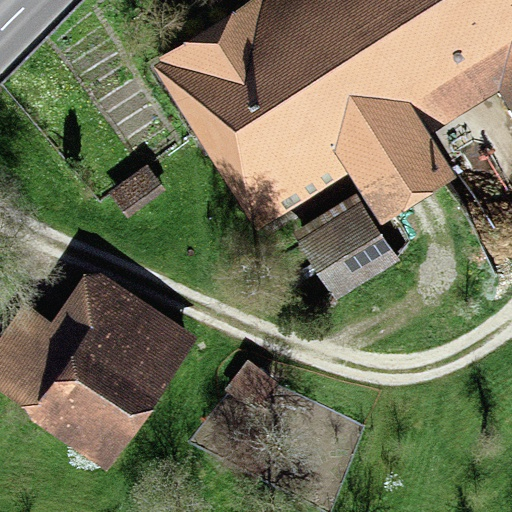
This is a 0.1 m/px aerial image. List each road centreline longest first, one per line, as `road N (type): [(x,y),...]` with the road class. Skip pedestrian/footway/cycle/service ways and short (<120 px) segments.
road 1 (track): [(0,217),(348,364),(422,366),(511,319)]
road 2 (track): [(326,358),(428,288),(436,236),(420,188)]
